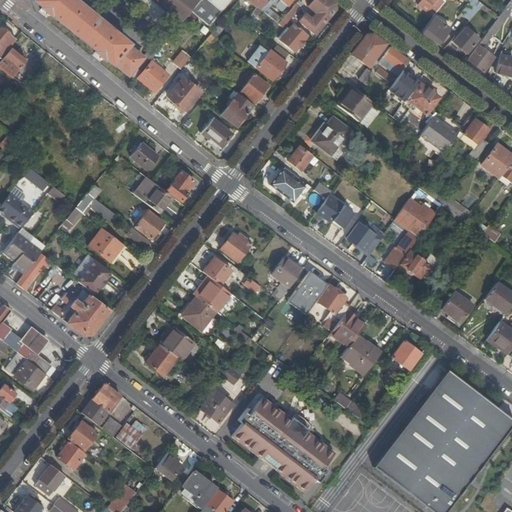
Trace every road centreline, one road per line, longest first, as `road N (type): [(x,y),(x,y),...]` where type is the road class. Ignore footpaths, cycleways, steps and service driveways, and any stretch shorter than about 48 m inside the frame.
road 1 (residential): [(511,388),(226,184)]
road 2 (residential): [(2,0),(226,184)]
road 3 (residential): [(290,511),(92,360)]
road 4 (residential): [(362,8),(226,184)]
road 5 (residential): [(226,184),(92,360)]
road 6 (tertiary): [(362,8),(511,120)]
road 7 (residential): [(92,360),(0,479)]
